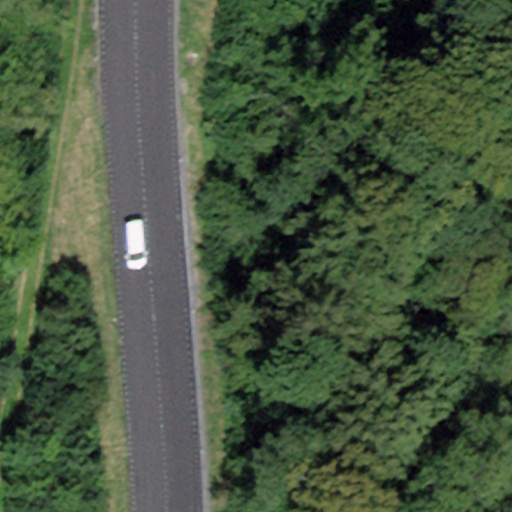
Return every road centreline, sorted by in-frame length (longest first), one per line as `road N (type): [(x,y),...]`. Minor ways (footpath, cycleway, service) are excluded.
road 1 (secondary): [(160,511),(130,0)]
road 2 (track): [(78,0),(0,455)]
